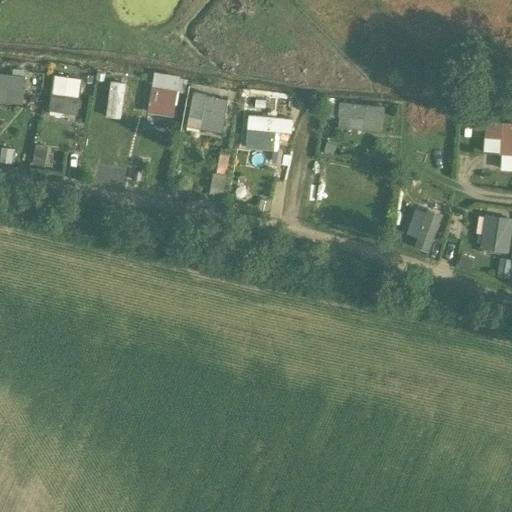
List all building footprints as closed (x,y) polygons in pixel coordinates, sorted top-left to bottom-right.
[(30,72),(0,70),(0,98),(29,100),(30,72)] [(87,74),(54,73),(53,114),(69,115),(69,109),(85,110),(87,74)] [(155,87),(150,114),(181,120),(187,85),(169,82),(168,89),(155,87)] [(231,95),(198,90),(192,127),(225,132),(231,95)] [(287,97),(252,95),(250,120),(285,122),(287,97)] [(387,103),(342,100),(341,127),(386,130),(387,103)] [(511,119),(488,119),(489,151),(505,151),(505,167),(511,166),(511,119)] [(428,251),(440,216),(428,212),(426,216),(417,213),(411,228),(420,231),(415,246),(428,251)] [(511,221),(511,220),(486,216),(481,247),(507,251),(511,221)]
